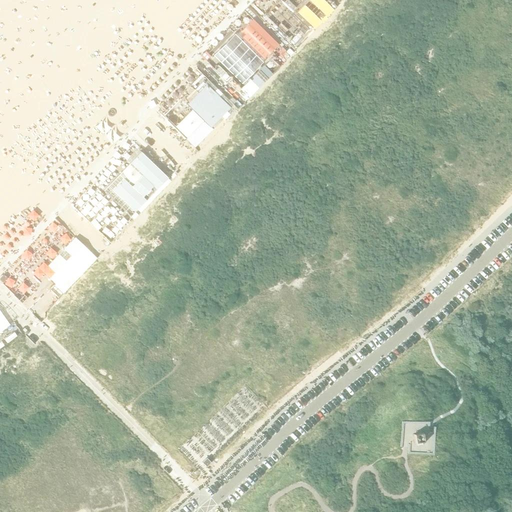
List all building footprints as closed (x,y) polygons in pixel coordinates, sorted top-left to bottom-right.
[(334,10),(323,0),(285,0),(284,2),(281,0),(277,0),(264,12),(297,47),(314,28),(315,30),(334,10)] [(277,45),(252,19),(215,58),(240,83),(277,45)] [(238,110),(207,83),(186,106),(204,122),(186,142),(197,151),(224,120),(227,123),(238,110)] [(168,177),(141,152),(103,190),(130,216),(168,177)] [(97,259),(75,237),(47,266),(55,273),(49,278),(54,284),(49,289),(58,298),(97,259)] [(0,328),(8,322),(0,311),(0,328)] [(423,433),(413,435),(415,445),(425,443),(423,433)] [(206,459),(202,463),(206,467),(211,463),(208,460),(206,459)]
